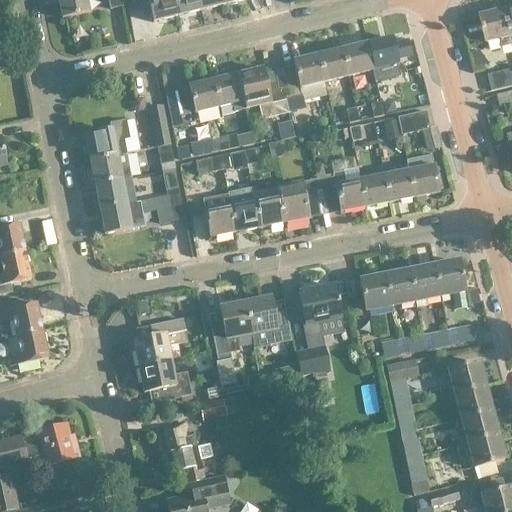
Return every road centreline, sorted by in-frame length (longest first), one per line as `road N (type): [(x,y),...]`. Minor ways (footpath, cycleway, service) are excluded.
road 1 (residential): [(84,293),(491,216)]
road 2 (residential): [(44,84),(383,0)]
road 3 (residential): [(491,216),(431,0)]
road 4 (residential): [(84,293),(44,84)]
road 5 (residential): [(129,511),(99,379)]
